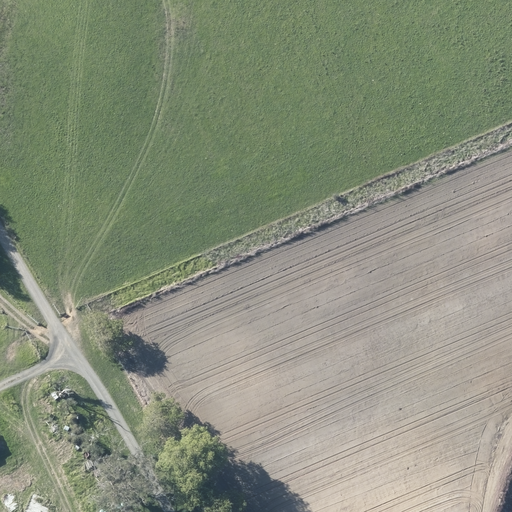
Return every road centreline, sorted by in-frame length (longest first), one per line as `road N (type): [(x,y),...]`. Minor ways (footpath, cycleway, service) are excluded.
road 1 (track): [(51,308),(50,0)]
road 2 (unclassified): [(51,308),(171,511)]
road 3 (track): [(249,511),(131,320)]
